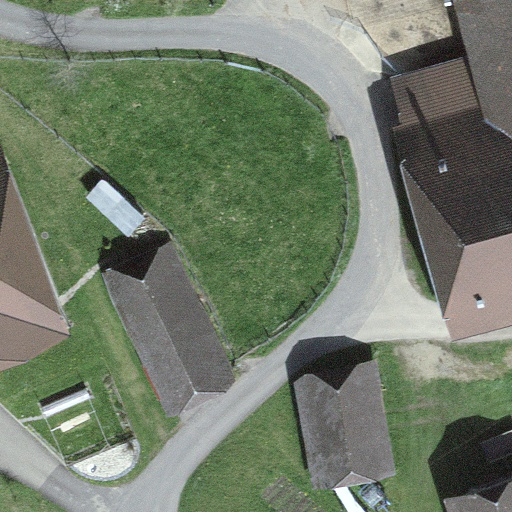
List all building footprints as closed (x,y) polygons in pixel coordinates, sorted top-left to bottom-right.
[(415,72),(472,283),(511,272),(511,0),(477,0),(491,52),(415,72)] [(0,205),(0,315),(37,301),(0,205)] [(173,250),(124,272),(181,400),(231,377),(173,250)] [(370,368),(312,379),(332,465),(390,452),(370,368)] [(511,511),(511,466),(411,499),(415,511),(511,511)]
